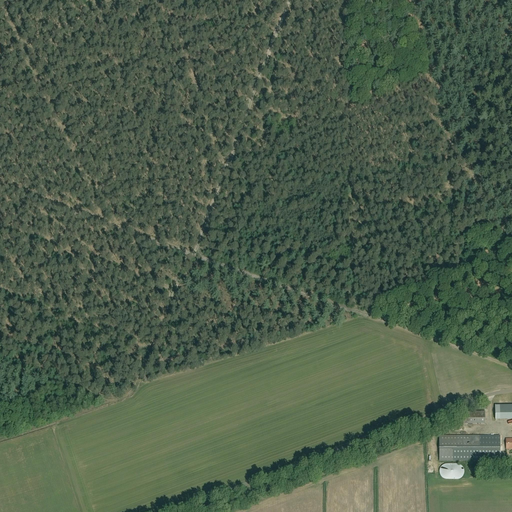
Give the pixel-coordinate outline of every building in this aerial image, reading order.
[(455,352),(468,395),(473,393),(462,357),(460,358),(458,351),(455,352)] [(483,367),(486,377),(491,375),(488,365),(483,367)] [(511,419),(511,405),(495,406),(495,420),(511,419)] [(484,412),(463,412),(463,424),(484,424),(484,412)] [(500,436),(479,436),(439,436),(439,461),(452,461),(500,461),(500,436)] [(457,464),(445,464),(443,465),(441,466),(440,468),(439,470),(439,472),(439,474),(441,476),(442,477),(444,479),(446,479),(457,480),(460,479),(462,477),(463,475),(464,472),(463,469),(462,467),(460,466),(459,465),(457,464)]
